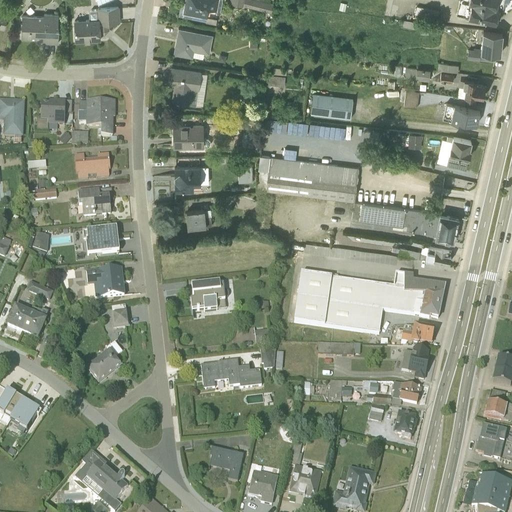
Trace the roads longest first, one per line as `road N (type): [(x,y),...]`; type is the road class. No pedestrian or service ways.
road 1 (primary): [(511,105),(414,511)]
road 2 (primary): [(440,511),(511,179)]
road 3 (residential): [(137,73),(160,378)]
road 4 (residential): [(0,68),(137,73)]
road 5 (residential): [(0,351),(49,376),(98,419)]
